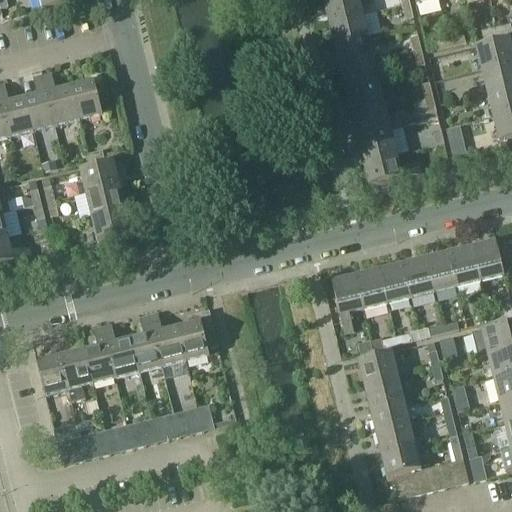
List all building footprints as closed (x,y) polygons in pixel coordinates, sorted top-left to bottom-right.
[(75,5),(73,0),(38,0),(42,13),(75,5)] [(324,0),(330,24),(364,15),(359,0),(324,0)] [(414,21),(411,6),(403,8),(407,23),(414,21)] [(364,15),(330,24),(336,47),(369,39),(382,36),(377,15),(364,18),(364,15)] [(497,31),(498,38),(511,34),(511,30),(511,27),(497,31)] [(484,42),(498,38),(497,31),(482,34),(484,42)] [(464,38),(450,42),(452,50),(466,46),(464,38)] [(375,63),(369,39),(336,47),(341,71),(375,63)] [(422,51),(419,39),(412,41),(415,53),(422,51)] [(511,45),(511,41),(477,50),(483,74),(511,66),(511,45)] [(436,45),(438,53),(452,50),(450,42),(436,45)] [(422,51),(415,53),(419,70),(426,68),(422,51)] [(341,71),(347,95),(381,87),(375,63),(341,71)] [(511,66),(483,74),(489,97),(511,90),(511,66)] [(52,76),(43,78),(46,90),(55,88),(52,76)] [(43,78),(33,80),(36,92),(46,90),(43,78)] [(95,84),(71,90),(80,124),(103,118),(95,84)] [(427,102),(434,100),(430,86),(423,88),(427,102)] [(5,87),(0,88),(0,101),(8,99),(5,87)] [(347,95),(353,118),(387,110),(381,87),(347,95)] [(71,90),(47,96),(55,130),(80,124),(71,90)] [(511,90),(489,97),(494,120),(511,115),(511,90)] [(47,96),(24,102),(32,135),(55,130),(47,96)] [(438,114),(434,100),(427,102),(430,116),(438,114)] [(24,102),(0,107),(9,141),(32,135),(24,102)] [(0,107),(0,143),(9,141),(0,107)] [(387,110),(353,118),(359,142),(392,134),(402,132),(399,119),(389,121),(387,110)] [(511,115),(494,120),(501,145),(502,145),(511,142),(511,115)] [(460,129),(446,133),(453,160),(467,157),(460,129)] [(445,147),(442,132),(435,134),(438,148),(445,147)] [(359,142),(364,166),(398,158),(392,134),(359,142)] [(511,142),(502,145),(503,151),(511,149),(511,142)] [(88,157),(90,164),(105,160),(103,153),(88,157)] [(398,158),(364,166),(370,190),(404,182),(398,158)] [(398,158),(407,171),(410,180),(422,177),(398,158)] [(57,172),(55,165),(43,168),(45,175),(57,172)] [(87,196),(121,188),(115,165),(81,173),(87,196)] [(36,184),(29,186),(31,194),(39,193),(36,184)] [(87,196),(93,220),(126,212),(121,188),(87,196)] [(52,189),(44,191),(48,206),(55,204),(52,189)] [(31,194),(34,209),(42,207),(39,193),(31,194)] [(59,218),(55,204),(48,206),(51,220),(59,218)] [(38,223),(46,221),(42,207),(34,209),(38,223)] [(132,235),(126,212),(93,220),(98,244),(114,240),(132,235)] [(0,217),(0,242),(9,240),(3,217),(0,217)] [(56,239),(60,254),(67,252),(64,237),(56,239)] [(9,240),(0,242),(0,267),(15,264),(9,240)] [(98,244),(99,250),(116,246),(114,240),(98,244)] [(497,245),(473,250),(482,284),(505,279),(497,245)] [(449,256),(458,290),(482,284),(473,250),(459,254),(458,252),(449,254),(449,256)] [(30,251),(18,254),(20,263),(32,260),(30,251)] [(449,256),(427,262),(435,296),(458,290),(449,256)] [(412,301),(435,296),(427,262),(403,268),(412,301)] [(388,307),(412,301),(403,268),(379,273),(388,307)] [(364,313),(388,307),(379,273),(355,279),(364,313)] [(355,279),(333,285),(341,319),(350,316),(364,313),(355,279)] [(489,312),(490,317),(492,324),(511,319),(511,307),(489,312)] [(159,317),(150,319),(153,331),(154,336),(162,371),(187,365),(179,330),(163,334),(159,317)] [(190,328),(179,330),(187,365),(210,359),(209,353),(219,351),(210,317),(188,322),(190,328)] [(477,328),(492,324),(490,317),(475,320),(477,328)] [(150,319),(141,321),(144,333),(153,331),(150,319)] [(351,323),(342,325),(345,336),(354,334),(351,323)] [(443,329),(445,336),(459,333),(457,325),(443,329)] [(489,358),(489,357),(511,351),(511,325),(483,333),(472,335),(478,361),(489,358)] [(112,328),(103,330),(115,382),(140,376),(132,342),(117,346),(112,328)] [(443,329),(429,332),(431,340),(445,336),(443,329)] [(99,350),(85,354),(93,387),(115,382),(103,330),(94,332),(99,350)] [(154,336),(132,342),(140,376),(162,371),(154,336)] [(411,337),(396,340),(398,348),(413,344),(411,337)] [(396,340),(382,344),(384,351),(398,348),(396,340)] [(429,355),(437,353),(435,345),(427,347),(429,355)] [(511,351),(489,357),(489,358),(494,381),(511,376),(511,351)] [(437,353),(429,355),(433,370),(441,368),(437,353)] [(85,354),(60,360),(68,394),(69,393),(72,405),(86,402),(83,390),(93,387),(85,354)] [(359,363),(365,387),(399,378),(393,355),(359,363)] [(46,399),(68,394),(60,360),(37,365),(46,399)] [(441,368),(433,370),(436,384),(444,382),(441,368)] [(500,405),(511,401),(511,376),(494,381),(500,405)] [(399,378),(365,387),(371,410),(404,402),(399,378)] [(449,400),(440,402),(444,417),(452,415),(449,400)] [(467,401),(455,404),(458,416),(470,413),(467,401)] [(511,401),(500,405),(506,428),(511,426),(511,401)] [(376,433),(410,425),(404,402),(371,410),(376,433)] [(209,408),(197,412),(202,433),(202,435),(215,432),(209,408)] [(197,412),(185,414),(190,433),(191,438),(202,435),(202,433),(197,412)] [(180,440),(191,438),(190,433),(185,414),(174,417),(178,433),(180,440)] [(452,415),(444,417),(447,430),(455,428),(452,415)] [(174,417),(162,420),(166,433),(168,443),(180,440),(178,433),(174,417)] [(162,420),(151,423),(153,433),(157,446),(168,443),(166,433),(162,420)] [(92,423),(77,426),(79,434),(94,431),(92,423)] [(151,423),(139,426),(140,433),(145,449),(157,446),(153,433),(151,423)] [(382,458),(416,450),(410,425),(376,433),(382,458)] [(69,437),(79,434),(77,426),(63,430),(65,438),(69,437)] [(139,426),(127,429),(128,433),(133,452),(145,449),(140,433),(139,426)] [(127,429),(115,431),(116,433),(121,455),(133,452),(128,433),(127,429)] [(109,433),(104,434),(110,458),(121,455),(116,433),(115,431),(109,433)] [(104,434),(93,437),(98,460),(110,458),(104,434)] [(93,437),(81,440),(87,463),(98,460),(93,437)] [(75,466),(87,463),(81,440),(69,443),(75,466)] [(462,454),(458,440),(451,442),(454,456),(462,454)] [(63,469),(75,466),(69,443),(57,446),(63,469)] [(475,447),(466,449),(469,461),(478,459),(475,447)] [(394,480),(405,477),(417,474),(422,472),(416,450),(382,458),(388,481),(394,480)] [(511,451),(511,452),(511,451),(500,454),(505,474),(511,472),(511,451)] [(470,462),(476,485),(488,482),(482,459),(470,462)] [(452,465),(458,489),(469,486),(464,462),(452,465)] [(440,468),(446,492),(458,489),(452,465),(440,468)] [(428,471),(434,494),(446,492),(440,468),(428,471)] [(417,474),(422,497),(434,494),(428,471),(422,472),(417,474)] [(411,500),(422,497),(417,474),(405,477),(411,500)] [(405,477),(394,480),(399,503),(411,500),(405,477)]
